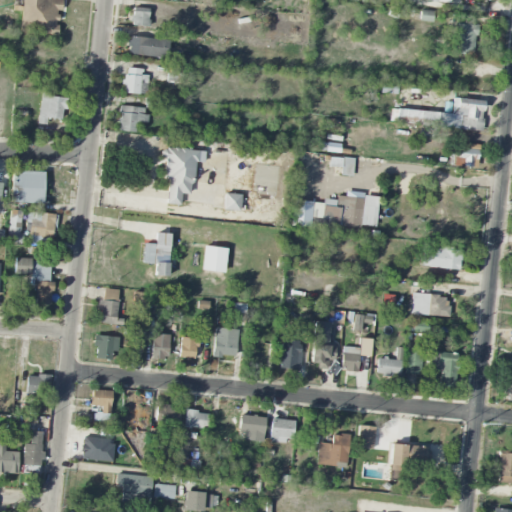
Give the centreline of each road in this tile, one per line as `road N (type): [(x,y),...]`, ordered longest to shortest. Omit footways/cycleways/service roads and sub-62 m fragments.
road 1 (residential): [(106,0),(51,511)]
road 2 (residential): [(511,419),(67,372)]
road 3 (residential): [(511,77),(466,511)]
